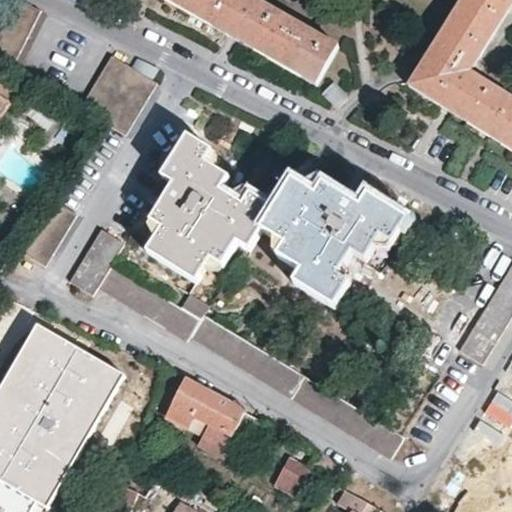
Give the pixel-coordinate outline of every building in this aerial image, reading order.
[(0,63),(12,69),(39,11),(13,0),(0,29),(0,63)] [(259,0),(167,0),(234,38),(317,85),(339,45),(259,0)] [(511,0),(462,0),(421,68),(417,74),(412,83),(410,85),(447,108),(511,148),(511,0)] [(128,132),(158,79),(111,53),(82,107),(110,123),(128,132)] [(0,122),(14,103),(12,102),(20,91),(3,79),(0,82),(0,122)] [(336,106),(348,96),(334,80),(322,89),(336,106)] [(185,274),(196,281),(199,283),(214,257),(225,265),(240,240),(251,247),(262,229),(287,245),(280,256),(315,277),(307,291),(336,308),(350,285),(339,278),(353,256),(369,265),(383,241),(394,247),(409,220),(380,204),(362,208),(325,186),(318,198),(294,184),(277,210),(253,196),(248,204),(221,189),(229,176),(206,162),(212,151),(188,136),(163,177),(174,185),(152,221),(164,229),(149,252),(185,274)] [(67,162),(57,156),(54,161),(63,167),(67,162)] [(15,249),(46,268),(79,215),(53,199),(15,249)] [(71,282),(92,296),(100,281),(111,265),(124,243),(102,230),(71,282)] [(210,305),(189,293),(180,307),(111,265),(100,281),(190,337),(194,331),(393,455),(405,434),(207,309),(210,305)] [(511,267),(460,352),(483,366),(511,319),(511,267)] [(178,286),(189,293),(196,281),(185,274),(178,286)] [(112,449),(129,416),(120,384),(34,329),(18,334),(0,361),(0,511),(35,511),(28,479),(94,461),(94,455),(112,449)] [(228,437),(243,411),(209,392),(187,381),(171,414),(172,421),(190,430),(197,417),(212,425),(203,441),(221,451),(228,437)] [(261,421),(243,411),(228,437),(248,448),(261,421)] [(442,511),(447,511),(474,467),(450,453),(423,500),(442,511)] [(309,472),(291,461),(276,487),(295,498),(298,493),(306,477),(309,472)] [(333,484),(313,473),(311,473),(309,472),(306,477),(329,490),(333,484)] [(329,490),(306,477),(298,493),(320,506),(329,490)] [(168,503),(173,485),(153,479),(147,497),(168,503)] [(385,511),(381,509),(348,491),(340,506),(350,511),(385,511)] [(196,511),(179,501),(173,510),(176,511),(196,511)]
